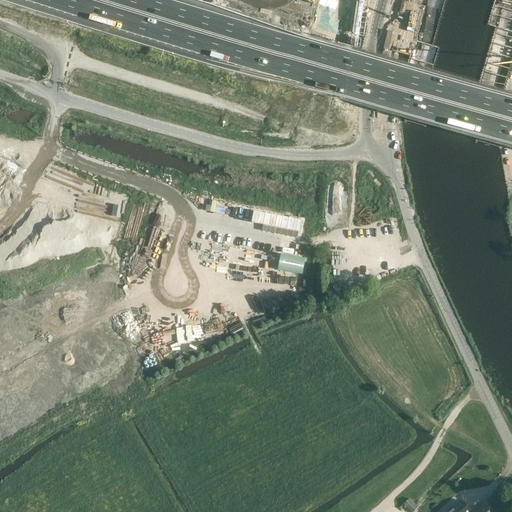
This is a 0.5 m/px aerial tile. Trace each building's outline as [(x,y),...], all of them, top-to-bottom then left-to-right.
[(228,214),(237,247),(272,236),(262,204),(228,214)] [(351,234),(361,268),(376,264),(374,255),(381,254),(374,228),(351,234)] [(241,254),(250,279),(308,259),(300,234),(241,254)] [(345,279),(348,287),(363,281),(360,273),(345,279)] [(404,504),(411,511),(414,511),(419,508),(410,499),(404,504)] [(473,511),(496,511),(486,501),(473,511)] [(472,511),(463,502),(452,511),(472,511)]
